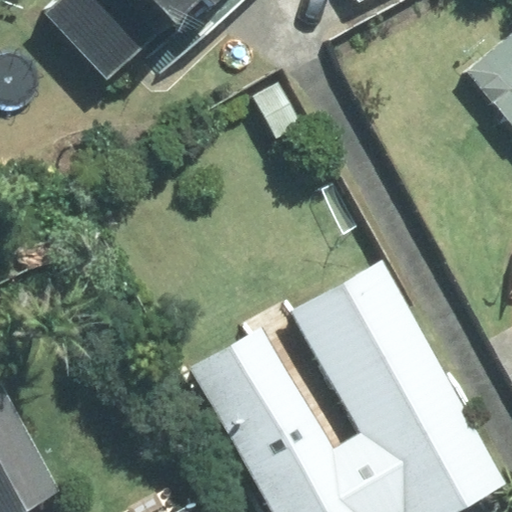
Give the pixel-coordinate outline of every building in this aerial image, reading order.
[(76,0),(45,29),(102,91),(158,40),(166,49),(197,19),(206,29),(236,0),(76,0)] [(350,0),(355,10),(374,0),(350,0)] [(511,38),(463,78),(511,138),(511,38)] [(261,104),(192,143),(224,198),(292,158),(261,104)] [(152,170),(111,192),(124,214),(164,193),(152,170)] [(480,511),(511,494),(511,490),(383,266),(292,318),(361,438),(334,454),(266,335),(188,380),(264,511),(480,511)] [(0,399),(0,511),(33,511),(54,501),(0,399)]
